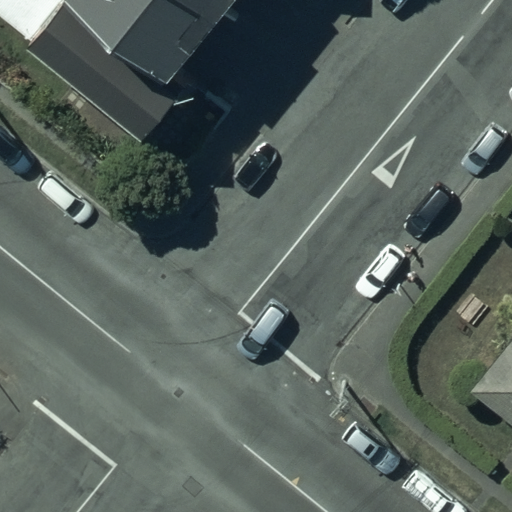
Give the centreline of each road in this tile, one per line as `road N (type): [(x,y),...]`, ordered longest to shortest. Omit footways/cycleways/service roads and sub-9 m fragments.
road 1 (residential): [(175,391),(488,0)]
road 2 (residential): [(0,247),(175,391)]
road 3 (residential): [(175,391),(326,511)]
road 4 (residential): [(80,511),(175,391)]
